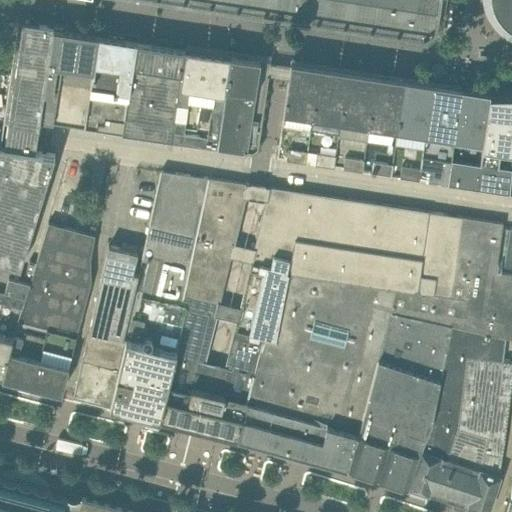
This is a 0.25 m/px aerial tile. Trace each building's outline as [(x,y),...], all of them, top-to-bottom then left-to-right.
[(439,14),(439,11),(438,11),(439,0),(174,0),(183,1),(182,2),(186,3),(186,2),(209,5),(209,7),(212,7),(212,6),(236,9),(236,11),(239,11),(239,10),(263,14),(263,15),(266,15),(266,14),(290,18),(289,19),(292,19),(293,18),(316,22),(316,23),(319,23),(319,22),(343,26),(343,27),(346,27),(346,26),(370,30),(370,31),(373,31),(373,30),(397,34),(396,35),(399,35),(400,34),(423,38),(423,39),(425,39),(427,38),(426,37),(433,31),(434,32),(436,31),(435,31),(436,31),(436,29),(435,29),(437,14),(439,14)] [(511,0),(490,0),(490,1),(491,3),(492,5),(494,10),(495,12),(497,15),(499,18),(501,20),(503,23),(505,25),(508,27),(511,30),(511,29),(511,0)] [(0,259),(11,264),(20,266),(55,153),(35,150),(37,139),(40,119),(54,27),(17,21),(2,119),(8,120),(6,134),(4,145),(0,144),(0,259)] [(85,126),(99,34),(54,27),(40,119),(85,126)] [(123,132),(123,131),(137,40),(99,34),(85,126),(123,132)] [(185,47),(170,45),(137,40),(123,131),(171,138),(185,47)] [(231,54),(185,47),(171,138),(217,145),(231,54)] [(253,151),(258,147),(269,74),(268,74),(260,62),(261,59),(231,54),(217,145),(253,151)] [(277,154),(475,184),(489,93),(488,93),(488,94),(305,66),(305,65),(290,63),(278,151),(277,151),(277,154)] [(511,92),(489,93),(475,184),(510,189),(511,164),(511,92)] [(209,177),(161,169),(151,213),(142,257),(139,272),(126,337),(110,403),(156,415),(160,416),(183,324),(189,299),(182,298),(209,177)] [(241,306),(238,306),(235,319),(238,320),(227,365),(223,364),(217,386),(210,384),(203,382),(208,361),(203,360),(211,330),(215,314),(218,315),(221,301),(218,301),(229,255),(232,256),(235,242),(232,241),(244,196),(246,196),(249,182),(209,177),(182,298),(189,299),(183,324),(160,416),(174,419),(201,426),(214,429),(224,432),(238,435),(259,348),(262,335),(277,338),(290,270),(449,295),(457,246),(462,215),(266,185),(264,199),(267,200),(263,215),(255,247),(253,246),(249,260),(252,261),(241,306)] [(317,457),(346,465),(358,433),(390,311),(422,318),(451,324),(506,336),(511,337),(511,272),(494,270),(503,222),(462,215),(457,246),(449,295),(290,270),(277,338),(262,335),(259,348),(238,435),(276,445),(278,439),(319,451),(317,457)] [(24,297),(2,375),(62,391),(91,280),(90,257),(94,233),(48,221),(30,280),(29,280),(24,297)] [(109,244),(94,305),(86,340),(78,375),(73,394),(110,403),(126,337),(139,272),(133,271),(138,251),(109,244)] [(0,259),(0,304),(5,286),(8,274),(11,264),(0,259)] [(8,274),(5,286),(0,304),(0,374),(2,375),(24,297),(29,280),(8,274)] [(402,408),(422,318),(390,311),(358,433),(346,465),(377,475),(402,408)] [(451,324),(422,318),(402,408),(377,475),(407,486),(420,449),(432,420),(451,324)] [(407,486),(486,511),(487,511),(495,489),(499,474),(504,439),(511,378),(511,360),(502,360),(506,336),(451,324),(432,420),(420,449),(407,486)] [(81,493),(3,471),(0,470),(0,511),(75,511),(82,493),(81,493)] [(511,511),(511,476),(509,494),(503,511),(511,511)] [(129,511),(131,507),(82,493),(75,511),(129,511)]
